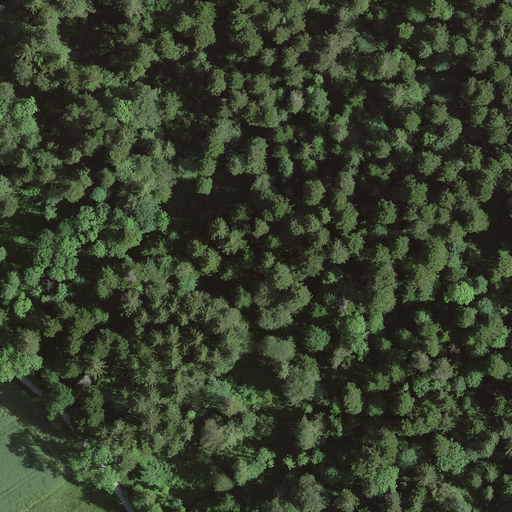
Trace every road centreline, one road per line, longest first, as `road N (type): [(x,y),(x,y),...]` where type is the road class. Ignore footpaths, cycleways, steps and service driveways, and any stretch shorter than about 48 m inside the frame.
road 1 (unknown): [(255,511),(280,454),(265,174),(317,0)]
road 2 (unclassified): [(316,511),(511,414)]
road 3 (unclassified): [(125,511),(0,364)]
road 4 (track): [(40,0),(34,62),(0,129)]
